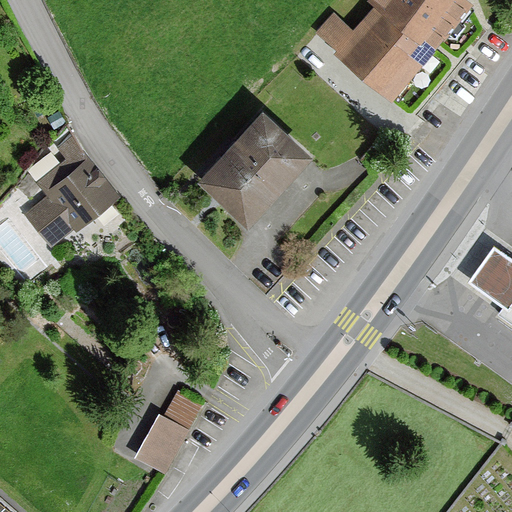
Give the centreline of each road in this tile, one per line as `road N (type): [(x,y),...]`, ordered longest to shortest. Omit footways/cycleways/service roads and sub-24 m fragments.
road 1 (residential): [(317,382),(216,284),(103,145),(22,0)]
road 2 (primary): [(317,382),(511,99)]
road 3 (primary): [(198,511),(317,382)]
